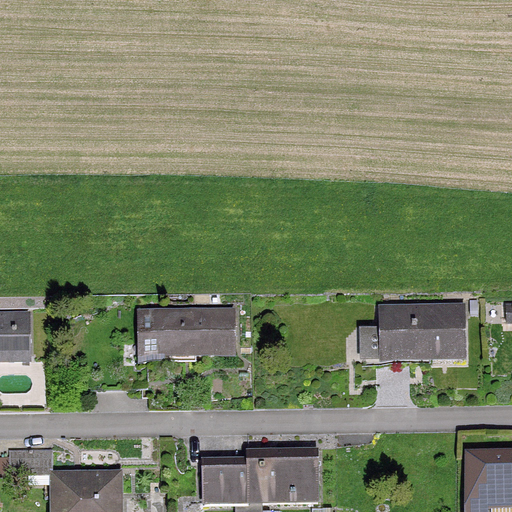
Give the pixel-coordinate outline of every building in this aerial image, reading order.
[(427,357),(427,361),(461,360),(460,310),(380,312),(380,332),(361,332),(361,367),(374,367),(407,366),(410,366),(410,358),(427,357)] [(139,365),(141,365),(159,365),(159,357),(230,356),(230,314),(153,315),(153,316),(139,316),(139,365)] [(27,317),(0,317),(0,363),(28,363),(27,317)] [(49,473),(49,453),(9,452),(9,473),(49,473)] [(317,505),(315,455),(249,456),(245,456),(246,466),(200,467),(201,508),(317,505)] [(511,511),(511,455),(484,456),(484,467),(464,468),(465,511),(511,511)] [(117,477),(52,478),(52,511),(117,511),(117,494),(117,477)]
